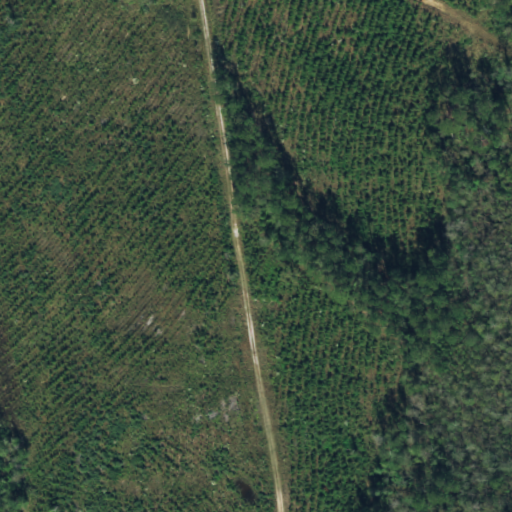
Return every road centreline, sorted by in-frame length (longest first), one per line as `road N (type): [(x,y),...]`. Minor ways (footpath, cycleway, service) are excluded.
road 1 (residential): [(273,511),(214,0)]
road 2 (residential): [(511,81),(415,0)]
